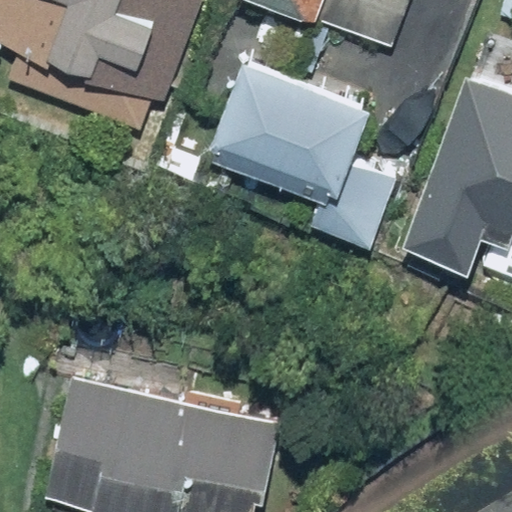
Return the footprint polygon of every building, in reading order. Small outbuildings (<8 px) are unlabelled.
[(0,0),(0,24),(32,37),(18,73),(141,122),(154,88),(173,96),(210,0),(0,0)] [(311,0),(393,32),(405,0),(311,0)] [(378,92),(246,43),(209,141),(326,185),(316,211),(375,234),(402,161),(358,144),(378,92)] [(511,81),(467,64),(405,227),(476,254),(489,220),(511,228),(511,81)] [(261,511),(281,406),(75,369),(54,484),(96,491),(91,511),(184,511),(185,510),(198,511),(261,511)] [(511,511),(511,499),(491,511),(511,511)]
